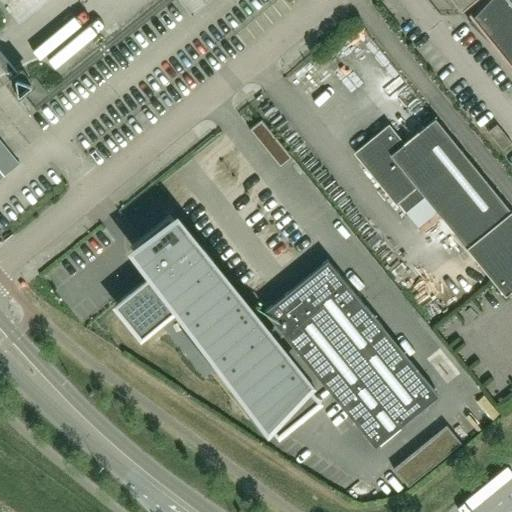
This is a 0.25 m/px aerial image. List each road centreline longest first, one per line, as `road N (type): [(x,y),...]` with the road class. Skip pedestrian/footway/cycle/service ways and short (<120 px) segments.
road 1 (unclassified): [(0,266),(323,0)]
road 2 (secondary): [(208,511),(98,423),(0,315)]
road 3 (secondary): [(0,357),(171,511)]
road 4 (unknown): [(255,56),(396,231)]
